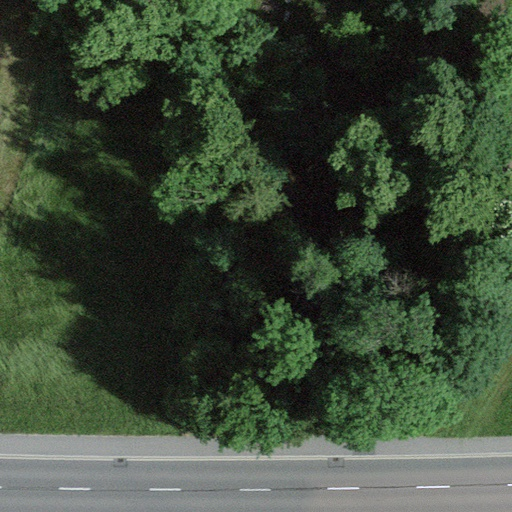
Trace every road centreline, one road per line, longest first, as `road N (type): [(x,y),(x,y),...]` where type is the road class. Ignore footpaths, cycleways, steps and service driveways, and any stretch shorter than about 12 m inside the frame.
road 1 (secondary): [(511,486),(206,489)]
road 2 (secondary): [(206,489),(0,486)]
